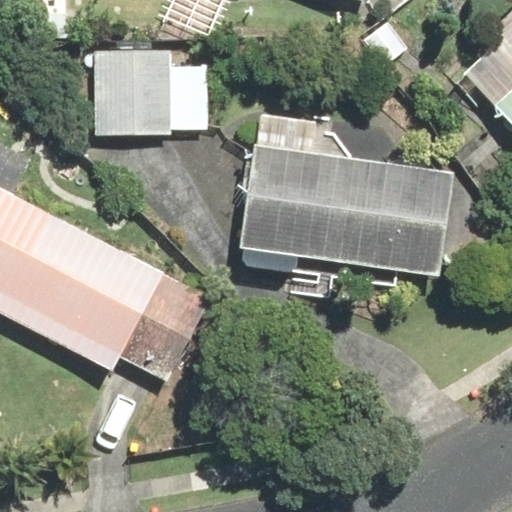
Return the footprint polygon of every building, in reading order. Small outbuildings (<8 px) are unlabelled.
[(340,0),(364,9),(367,0),(340,0)] [(92,54),(92,138),(171,138),(170,54),(92,54)] [(511,92),(493,110),(511,131),(511,92)] [(451,173),(313,154),(316,125),(258,117),(254,146),(250,145),(235,252),(436,280),(451,173)] [(163,278),(0,190),(0,320),(109,379),(163,278)]
